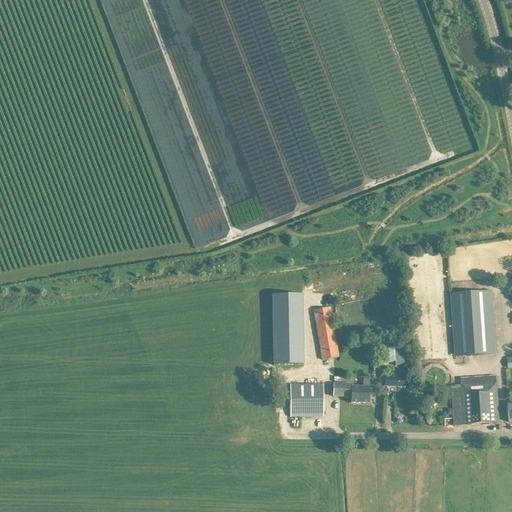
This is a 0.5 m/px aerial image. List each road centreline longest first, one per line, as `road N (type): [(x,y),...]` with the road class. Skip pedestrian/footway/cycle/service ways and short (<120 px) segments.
road 1 (residential): [(511,435),(282,435)]
road 2 (tertiary): [(511,119),(482,0)]
